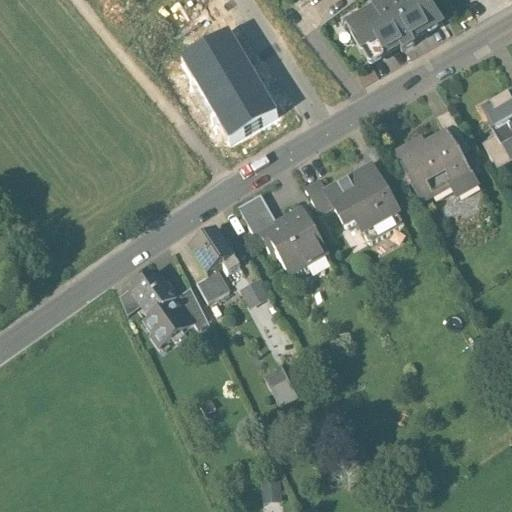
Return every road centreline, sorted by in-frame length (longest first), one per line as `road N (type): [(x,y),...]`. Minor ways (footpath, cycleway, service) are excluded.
road 1 (tertiary): [(0,357),(328,133)]
road 2 (tertiary): [(328,133),(511,32)]
road 3 (residential): [(328,133),(238,0)]
